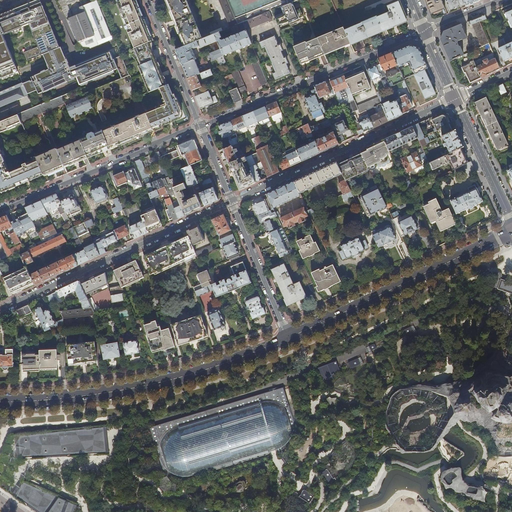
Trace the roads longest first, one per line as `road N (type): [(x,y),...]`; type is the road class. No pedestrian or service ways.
road 1 (secondary): [(0,401),(144,385),(287,337)]
road 2 (residential): [(231,202),(0,309)]
road 3 (secondary): [(287,337),(511,230)]
road 4 (residential): [(453,98),(231,202)]
road 5 (residential): [(200,126),(423,32)]
road 6 (residential): [(0,211),(200,126)]
road 7 (residential): [(287,337),(231,202)]
road 8 (secondary): [(453,98),(511,224)]
road 9 (residential): [(200,126),(147,0)]
